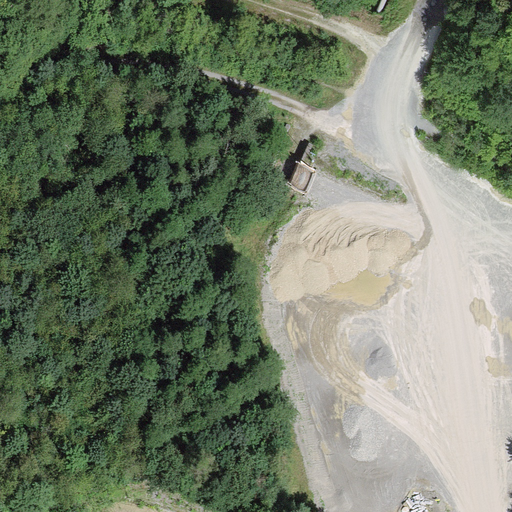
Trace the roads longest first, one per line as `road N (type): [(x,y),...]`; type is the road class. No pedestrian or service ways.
road 1 (track): [(468,511),(430,421),(420,285),(449,217),(417,173),(359,130)]
road 2 (track): [(0,110),(74,62),(123,62),(245,81),(359,130)]
road 3 (track): [(269,0),(407,47),(359,130)]
road 4 (track): [(401,162),(511,215)]
